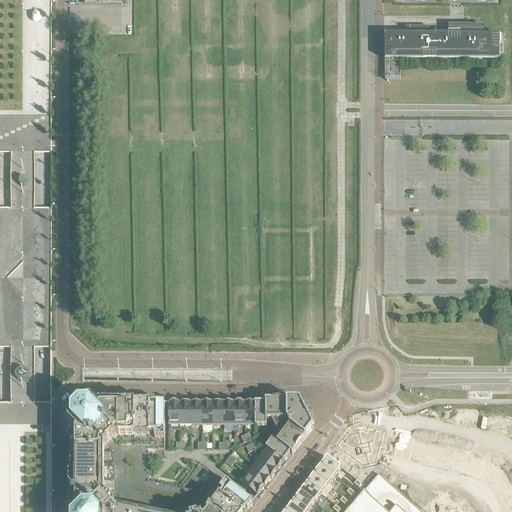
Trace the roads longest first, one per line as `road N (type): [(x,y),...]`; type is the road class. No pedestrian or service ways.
road 1 (tertiary): [(244,365),(74,361),(59,352),(59,0)]
road 2 (tertiary): [(58,511),(62,395),(244,384)]
road 3 (unclassified): [(366,349),(367,110)]
road 4 (residential): [(264,511),(352,397)]
road 5 (unclassified): [(367,110),(511,110)]
road 6 (tertiary): [(511,371),(391,366)]
road 7 (tertiary): [(391,385),(511,381)]
